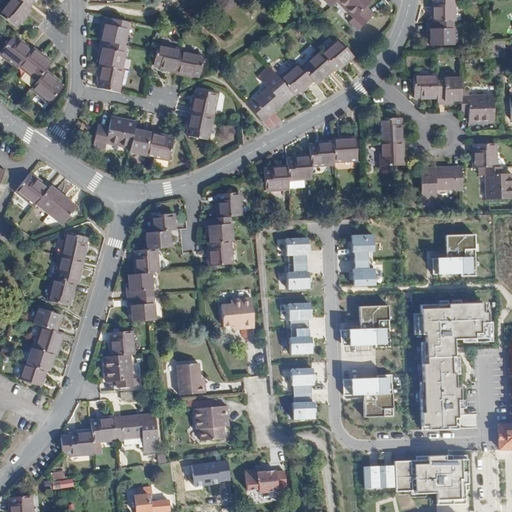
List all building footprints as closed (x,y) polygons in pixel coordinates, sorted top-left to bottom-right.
[(3,0),(0,4),(0,21),(7,28),(12,22),(14,24),(24,11),(9,0),(3,0)] [(9,0),(24,11),(33,0),(9,0)] [(336,0),(352,16),(348,20),(357,28),(372,13),(364,4),(368,0),(336,0)] [(431,5),(432,22),(452,21),(455,21),(454,0),(433,0),(433,5),(431,5)] [(99,27),(96,42),(97,42),(119,47),(123,23),(99,18),(97,27),(99,27)] [(429,30),(430,45),(453,45),(452,21),(432,22),(427,22),(428,30),(429,30)] [(319,54),(331,68),(332,69),(338,64),(339,65),(352,54),(336,38),(319,54)] [(485,40),(486,49),(487,57),(503,56),(502,39),(485,40)] [(0,48),(0,61),(14,72),(15,70),(27,54),(12,43),(11,44),(6,41),(0,48)] [(98,50),(95,65),(99,66),(117,70),(122,47),(119,47),(97,42),(96,50),(98,50)] [(155,48),(151,67),(157,68),(157,71),(173,74),(178,54),(178,52),(155,48)] [(298,66),(310,79),(314,83),(331,68),(319,54),(316,51),(298,66)] [(27,54),(15,70),(33,84),(41,74),(47,66),(29,52),(27,54)] [(178,54),(173,74),(173,76),(190,79),(191,77),(197,78),(201,58),(178,54)] [(278,78),(290,92),(291,93),(297,88),(298,90),(310,79),(298,66),(295,63),(278,78)] [(265,87),(252,100),(250,98),(244,103),(260,121),(279,104),(279,102),(290,92),(278,78),(266,65),(255,75),(265,87)] [(99,66),(96,82),(98,82),(97,90),(116,94),(121,71),(117,70),(99,66)] [(33,84),(27,92),(45,106),(57,90),(53,86),(54,85),(41,74),(33,84)] [(412,76),(413,96),(420,96),(420,98),(437,97),(436,78),(436,74),(412,76)] [(436,78),(437,97),(437,103),(445,102),(445,101),(461,100),(460,90),(460,77),(436,78)] [(468,108),(469,122),(494,121),(493,95),(469,96),(468,90),(460,90),(461,100),(461,108),(468,108)] [(191,98),(188,114),(210,119),(214,96),(195,92),(193,98),(191,98)] [(186,132),(185,138),(205,143),(210,119),(188,114),(184,131),(186,132)] [(95,124),(90,147),(101,149),(103,142),(127,147),(131,130),(132,122),(108,117),(106,126),(95,124)] [(379,120),(379,144),(402,143),(401,126),(399,126),(399,119),(379,120)] [(131,130),(127,147),(126,151),(143,155),(147,133),(131,130)] [(147,133),(143,155),(166,160),(170,140),(164,139),(164,137),(147,133)] [(331,142),(332,162),(356,160),(354,138),(330,140),(331,142)] [(307,146),(308,157),(308,167),(332,165),(332,162),(331,142),(314,143),(314,146),(307,146)] [(379,144),(380,167),(403,166),(402,143),(379,144)] [(473,153),(473,169),(480,169),(496,168),(495,145),(475,145),(475,152),(473,153)] [(284,160),(285,167),(286,180),(309,179),(308,167),(308,157),(291,158),(291,160),(284,160)] [(261,170),(263,192),(286,190),(286,180),(285,167),(268,168),(268,170),(261,170)] [(420,171),(422,207),(437,206),(436,191),(455,190),(455,193),(463,192),(461,173),(461,168),(435,169),(435,170),(420,171)] [(487,176),(488,201),(511,200),(511,175),(502,175),(502,168),(496,168),(480,169),(480,177),(487,176)] [(12,192),(31,206),(32,204),(45,188),(32,178),(31,179),(25,175),(12,192)] [(45,188),(32,204),(46,215),(60,196),(47,186),(45,188)] [(216,202),(218,219),(229,218),(240,217),(240,216),(238,192),(237,192),(218,194),(218,202),(216,202)] [(60,196),(46,215),(59,225),(74,208),(60,196)] [(149,216),(151,233),(167,231),(173,231),(172,214),(149,216)] [(207,227),(208,243),(229,240),(231,240),(229,218),(218,219),(205,220),(205,227),(207,227)] [(144,233),(146,250),(154,249),(168,248),(167,231),(151,233),(144,233)] [(64,233),(59,256),(81,261),(85,245),(82,244),(83,238),(64,233)] [(311,236),(285,236),(285,257),(295,257),(296,273),(289,274),(290,294),(314,293),(311,236)] [(350,236),(351,287),(375,286),(375,268),(369,268),(368,252),(374,252),(373,236),(350,236)] [(207,250),(208,266),(231,264),(229,240),(208,243),(209,250),(207,250)] [(452,260),(434,260),(436,283),(479,281),(481,240),(451,240),(452,260)] [(132,258),(134,275),(148,273),(157,272),(154,249),(146,250),(133,251),(134,258),(132,258)] [(59,256),(53,278),(70,283),(76,284),(81,261),(59,256)] [(126,292),(127,300),(151,297),(148,273),(134,275),(126,275),(128,292),(126,292)] [(51,278),(45,301),(67,306),(71,289),(69,289),(70,283),(53,278),(51,278)] [(218,304),(220,325),(230,324),(230,326),(238,325),(238,329),(251,327),(248,296),(227,299),(228,303),(218,304)] [(130,305),(131,321),(151,320),(153,319),(151,297),(127,300),(127,305),(130,305)] [(315,305),(292,304),(291,321),(295,321),(295,333),(291,335),(292,358),(318,358),(315,305)] [(36,309),(31,325),(38,327),(52,332),(57,315),(36,309)] [(364,328),(344,329),(345,353),(395,353),(393,309),(364,309),(364,328)] [(422,311),(425,434),(466,433),(462,346),(494,344),(494,309),(422,311)] [(38,327),(31,349),(51,355),(53,356),(60,334),(52,332),(38,327)] [(107,339),(110,356),(128,354),(133,354),(129,330),(109,332),(109,339),(107,339)] [(511,338),(510,339),(510,352),(511,402),(511,423),(496,423),(496,435),(496,449),(511,448),(511,338)] [(29,348),(24,364),(43,371),(46,371),(51,355),(31,349),(29,348)] [(101,357),(104,382),(114,381),(115,388),(138,386),(137,377),(130,378),(128,354),(110,356),(101,357)] [(176,364),(179,395),(206,392),(205,384),(200,384),(200,379),(198,362),(176,364)] [(21,363),(16,380),(38,387),(43,371),(24,364),(21,363)] [(318,370),(292,370),(295,422),(321,422),(320,402),(314,401),(313,388),(317,389),(318,370)] [(396,419),(395,385),(346,384),(346,404),(369,405),(370,421),(396,419)] [(194,400),(196,428),(200,428),(201,439),(224,437),(223,425),(226,425),(226,417),(229,417),(227,396),(194,400)] [(112,417),(114,441),(114,442),(121,441),(122,441),(122,438),(136,437),(136,445),(136,447),(137,448),(141,448),(142,452),(154,451),(150,413),(112,417)] [(468,425),(476,425),(477,414),(468,414),(468,425)] [(92,422),(94,442),(114,441),(112,417),(95,419),(96,422),(92,422)] [(72,435),(73,447),(67,448),(68,457),(91,454),(90,443),(90,431),(73,433),(73,435),(72,435)] [(121,441),(121,446),(136,445),(136,437),(122,438),(122,441),(121,441)] [(227,462),(192,466),(194,487),(229,483),(227,462)] [(397,467),(366,468),(367,492),(397,490),(399,495),(413,494),(420,498),(441,497),(442,505),(473,504),(470,463),(397,463),(397,467)] [(243,472),(245,487),(257,486),(257,489),(277,487),(276,483),(274,468),(274,467),(263,468),(255,469),(253,467),(248,468),(243,472)] [(274,468),(276,483),(284,482),(282,467),(274,468)] [(51,483),(52,489),(73,486),(73,479),(51,482),(51,483)] [(133,498),(134,511),(165,511),(169,511),(168,501),(151,502),(149,488),(136,490),(137,498),(133,498)] [(10,497),(11,504),(9,504),(9,511),(31,511),(30,495),(10,497)]
